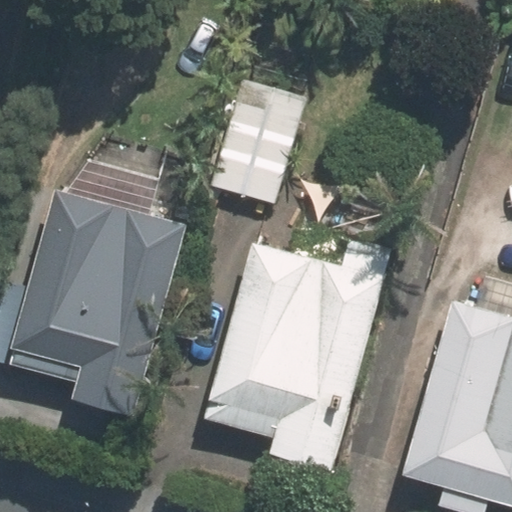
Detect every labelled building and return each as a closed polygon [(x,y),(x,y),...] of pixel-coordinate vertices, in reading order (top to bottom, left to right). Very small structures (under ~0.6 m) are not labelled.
[(92,0),(140,13),(143,0),(92,0)] [(302,114),(308,94),(257,79),(251,99),(244,97),(220,183),(284,201),(308,115),(302,114)] [(142,405),(193,218),(64,183),(21,339),(25,339),(20,357),(83,375),(80,388),(142,405)] [(344,261),(256,237),(208,410),(281,430),(277,443),(339,460),(391,272),(381,269),(387,246),(351,235),(344,261)] [(511,278),(485,271),(476,302),(458,298),(411,466),(511,494),(511,278)]
